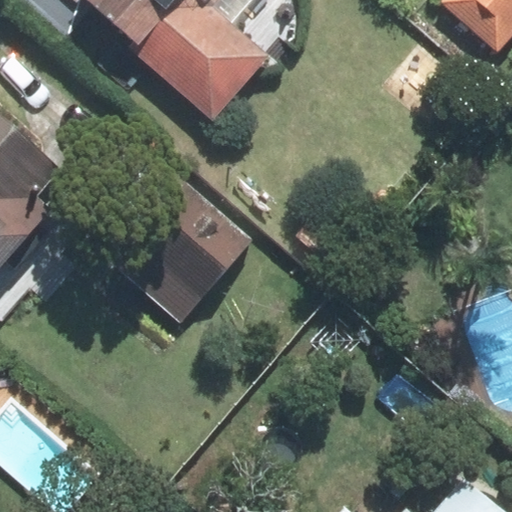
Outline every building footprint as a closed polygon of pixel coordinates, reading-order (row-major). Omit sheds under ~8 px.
[(53,0),(203,132),(263,63),(224,29),(249,0),(53,0)] [(511,0),(441,0),(433,10),(491,60),(511,36),(511,0)] [(0,290),(77,200),(0,135),(0,290)] [(185,192),(110,273),(174,331),(249,250),(185,192)] [(352,235),(319,208),(289,245),(321,272),(352,235)] [(344,511),(341,509),(338,511),(480,511),(452,487),(430,511),(344,511)]
